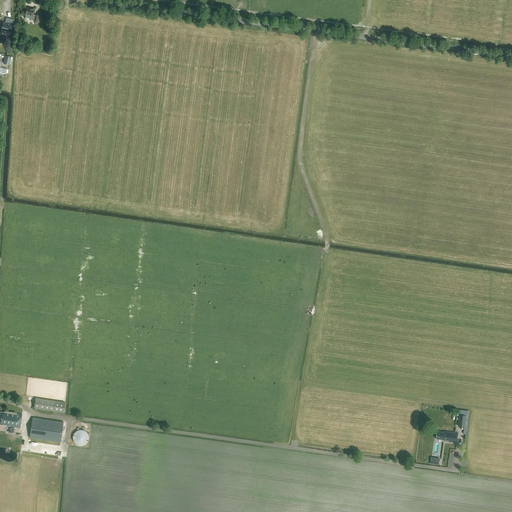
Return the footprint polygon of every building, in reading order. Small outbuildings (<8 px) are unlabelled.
[(25,18),(27,18),(34,19),(34,21),(37,22),(38,15),(35,14),(35,15),(33,15),(34,9),(26,8),(25,14),(25,18)] [(0,34),(10,37),(12,27),(12,24),(3,22),(0,34)] [(9,65),(11,57),(5,55),(3,64),(9,65)] [(63,412),(65,402),(35,398),(34,408),(63,412)] [(0,424),(20,428),(22,414),(4,411),(4,413),(0,411),(0,424)] [(458,426),(465,427),(467,415),(459,414),(458,426)] [(60,443),(63,422),(32,417),(29,438),(60,443)] [(73,437),(73,438),(73,439),(73,440),(73,441),(74,441),(74,442),(75,443),(76,444),(77,445),(78,445),(79,445),(81,445),(82,445),(83,445),(84,445),(84,444),(85,444),(86,444),(86,443),(87,442),(88,441),(88,440),(88,439),(88,438),(88,437),(88,436),(88,435),(88,434),(87,433),(86,432),(86,431),(85,431),(84,431),(84,430),(83,430),(82,430),(81,430),(80,430),(79,430),(78,430),(77,430),(77,431),(76,431),(75,432),(74,433),(74,434),(73,434),(73,435),(73,436),(73,437)] [(437,431),(436,438),(443,439),(442,441),(456,443),(458,433),(444,431),(444,432),(437,431)]
